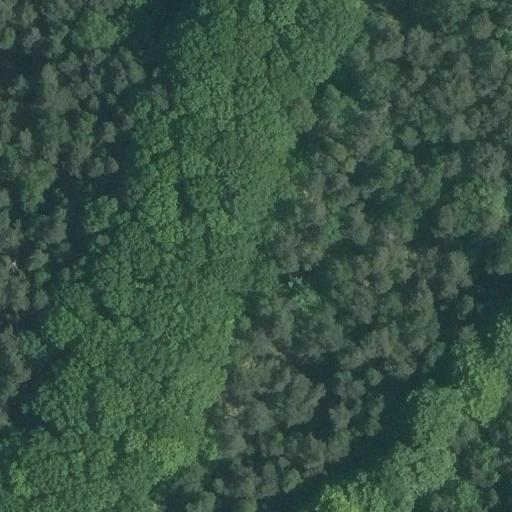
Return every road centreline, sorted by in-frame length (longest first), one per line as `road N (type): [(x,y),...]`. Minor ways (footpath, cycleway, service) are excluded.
road 1 (track): [(166,511),(370,0)]
road 2 (track): [(511,352),(344,511)]
